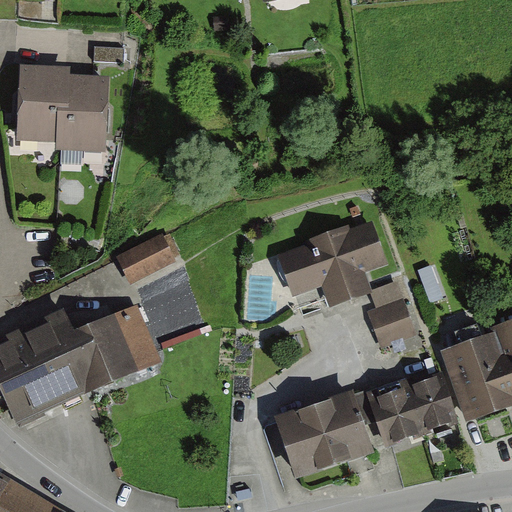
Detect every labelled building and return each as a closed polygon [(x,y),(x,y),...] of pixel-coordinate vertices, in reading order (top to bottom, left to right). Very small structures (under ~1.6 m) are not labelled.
[(133,51),(95,50),(94,65),(132,66),(133,51)] [(21,71),(17,147),(57,148),(58,116),(69,117),(71,81),(71,73),(21,71)] [(69,117),(58,116),(57,148),(56,156),(107,158),(107,150),(110,82),(71,81),(69,117)] [(373,226),(351,234),(350,230),(305,245),(307,250),(278,260),(293,302),(322,292),(330,313),(373,298),(365,276),(388,269),(373,226)] [(116,261),(130,289),(177,265),(162,237),(116,261)] [(368,315),(382,352),(418,339),(404,301),(368,315)] [(96,397),(163,367),(137,309),(73,339),(94,395),(96,397)] [(64,315),(0,344),(0,394),(17,431),(94,395),(73,339),(64,315)] [(511,329),(445,354),(470,424),(511,410),(511,329)] [(440,373),(403,386),(422,442),(459,429),(440,373)] [(386,454),(422,442),(403,386),(366,398),(386,454)] [(274,425),(296,487),(375,460),(354,397),(274,425)] [(0,477),(0,504),(12,484),(0,477)] [(59,511),(12,484),(0,504),(0,511),(59,511)]
